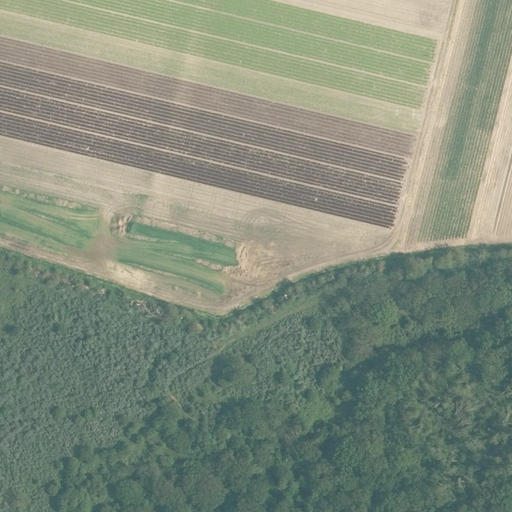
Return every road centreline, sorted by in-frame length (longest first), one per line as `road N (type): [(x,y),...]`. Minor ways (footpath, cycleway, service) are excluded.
road 1 (track): [(213,0),(144,284),(127,276),(197,0)]
road 2 (track): [(457,0),(400,239)]
